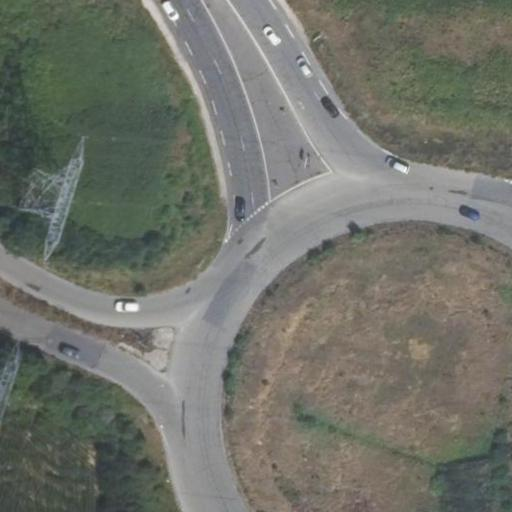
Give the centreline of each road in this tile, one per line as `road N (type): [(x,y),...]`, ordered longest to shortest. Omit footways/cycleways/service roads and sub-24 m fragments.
road 1 (tertiary): [(425,196),(365,174),(334,144),(243,0)]
road 2 (tertiary): [(176,0),(229,101),(261,260)]
road 3 (secondary): [(216,313),(128,316),(0,264)]
road 4 (secondary): [(0,316),(121,371),(197,425)]
road 5 (secondary): [(425,196),(356,203),(292,232),(261,260)]
